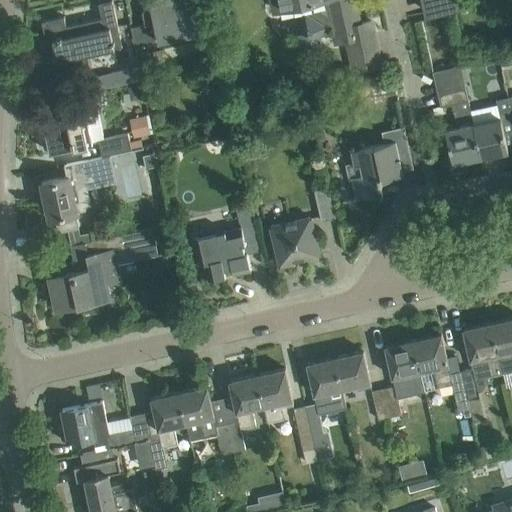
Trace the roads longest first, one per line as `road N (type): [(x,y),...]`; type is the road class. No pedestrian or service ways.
road 1 (residential): [(8,380),(380,297)]
road 2 (residential): [(511,184),(415,208),(380,259),(380,297)]
road 3 (residential): [(380,297),(511,266)]
road 4 (residential): [(36,511),(8,380)]
